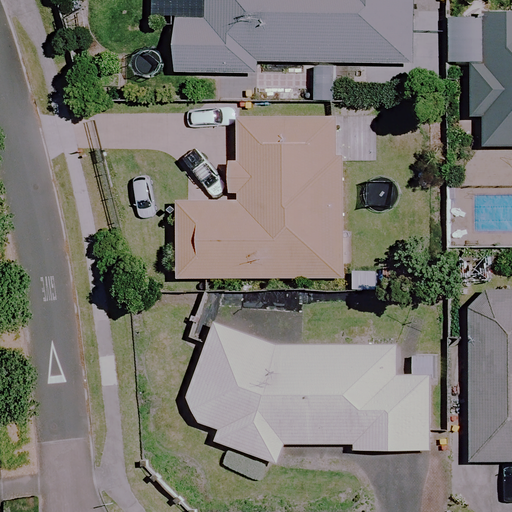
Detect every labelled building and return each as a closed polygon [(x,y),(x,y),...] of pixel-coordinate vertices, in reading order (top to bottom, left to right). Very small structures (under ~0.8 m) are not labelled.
[(172,0),(173,74),(279,73),(410,71),(409,0),(172,0)] [(511,16),(488,15),(481,148),(511,149),(511,16)] [(269,122),(232,122),(230,206),(176,205),(174,278),(338,282),(342,124),(269,122)] [(511,295),(470,295),(470,464),(511,463),(511,295)] [(218,433),(214,446),(284,466),(289,446),(354,447),(354,458),(426,459),(426,448),(427,349),(267,347),(243,341),(211,331),(196,384),(194,388),(192,392),(191,396),(191,400),(191,405),(192,409),(193,413),(194,417),(197,420),(199,423),(202,426),(206,429),(209,431),(213,432),(218,433)]
